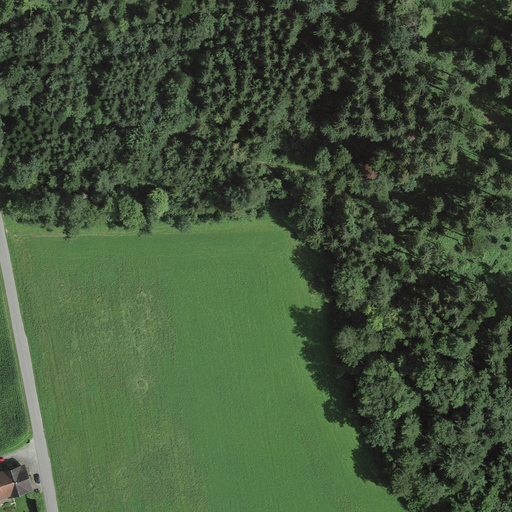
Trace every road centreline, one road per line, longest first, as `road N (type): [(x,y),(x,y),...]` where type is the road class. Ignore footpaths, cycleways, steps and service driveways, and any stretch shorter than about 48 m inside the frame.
road 1 (track): [(0,74),(48,107),(382,192),(402,232),(408,290),(420,315),(468,358),(511,381)]
road 2 (unclassified): [(50,511),(0,236)]
